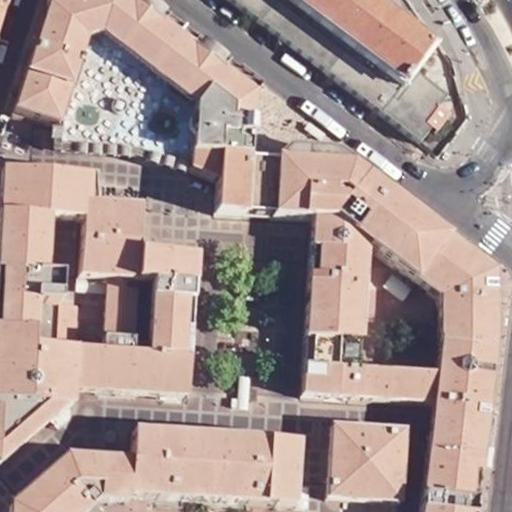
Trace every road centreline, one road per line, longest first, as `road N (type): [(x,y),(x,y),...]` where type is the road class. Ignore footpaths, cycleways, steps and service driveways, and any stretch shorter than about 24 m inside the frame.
road 1 (residential): [(185,0),(414,176)]
road 2 (residential): [(414,176),(511,253)]
